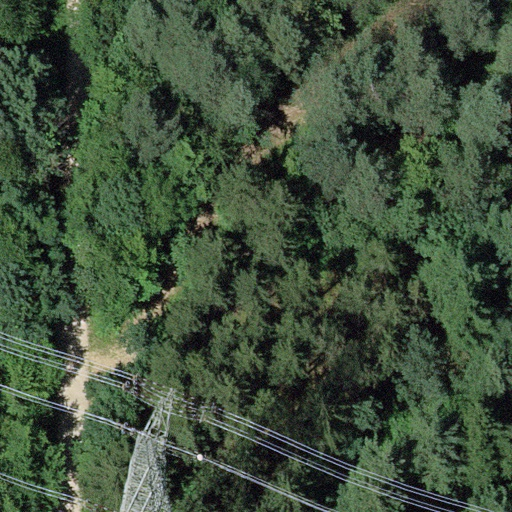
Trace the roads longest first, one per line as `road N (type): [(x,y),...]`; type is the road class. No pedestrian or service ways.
road 1 (track): [(387,0),(281,60),(75,400)]
road 2 (track): [(73,0),(75,400),(67,511)]
